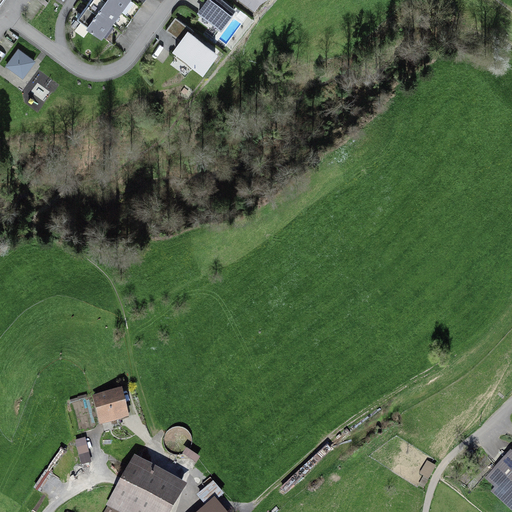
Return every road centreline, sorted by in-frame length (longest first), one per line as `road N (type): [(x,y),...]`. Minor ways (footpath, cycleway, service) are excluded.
road 1 (residential): [(173,0),(112,69),(82,68),(59,53)]
road 2 (unclassified): [(511,401),(440,468),(426,511)]
